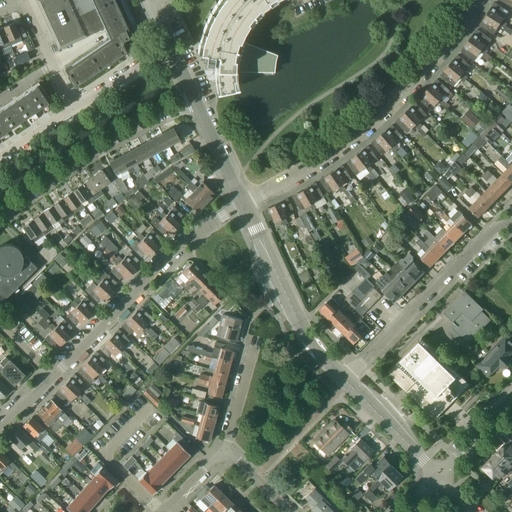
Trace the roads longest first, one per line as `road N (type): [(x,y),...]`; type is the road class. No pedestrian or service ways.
road 1 (residential): [(0,423),(184,239),(243,205)]
road 2 (residential): [(243,205),(373,124),(446,50),(477,0)]
road 3 (residential): [(511,223),(497,226),(343,379)]
road 4 (residential): [(0,218),(82,158),(194,100)]
road 5 (unclassified): [(343,379),(300,326),(243,205)]
road 6 (unclassified): [(437,478),(343,379)]
